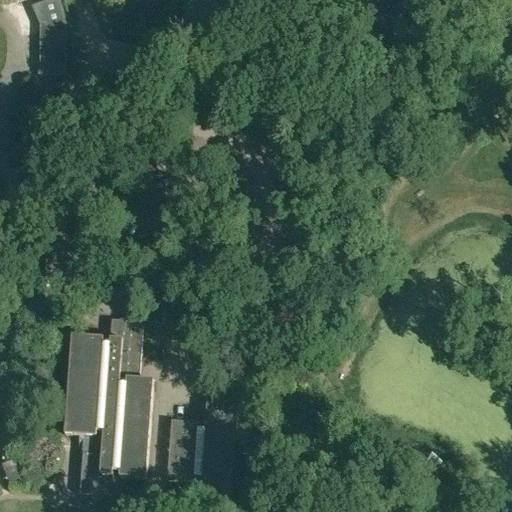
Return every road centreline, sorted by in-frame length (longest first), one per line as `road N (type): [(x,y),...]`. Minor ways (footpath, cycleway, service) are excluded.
road 1 (residential): [(128,511),(157,489),(166,399),(207,318),(200,242),(148,128),(107,65)]
road 2 (residential): [(228,0),(107,65)]
